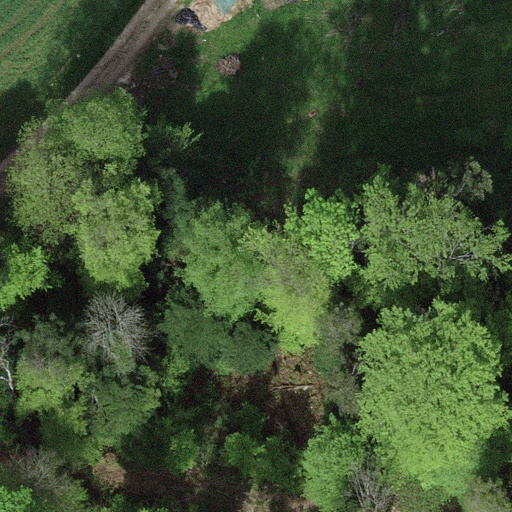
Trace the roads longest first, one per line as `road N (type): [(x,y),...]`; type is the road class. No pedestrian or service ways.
road 1 (track): [(0,460),(337,511)]
road 2 (track): [(0,170),(100,91),(156,0)]
